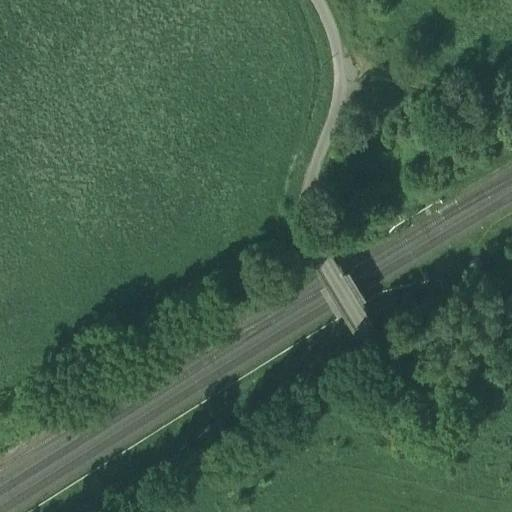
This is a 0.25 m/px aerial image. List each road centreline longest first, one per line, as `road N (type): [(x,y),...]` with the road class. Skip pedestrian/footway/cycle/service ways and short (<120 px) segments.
road 1 (track): [(511,297),(430,355),(399,354),(364,323),(310,211),(348,85)]
road 2 (track): [(348,85),(511,95)]
